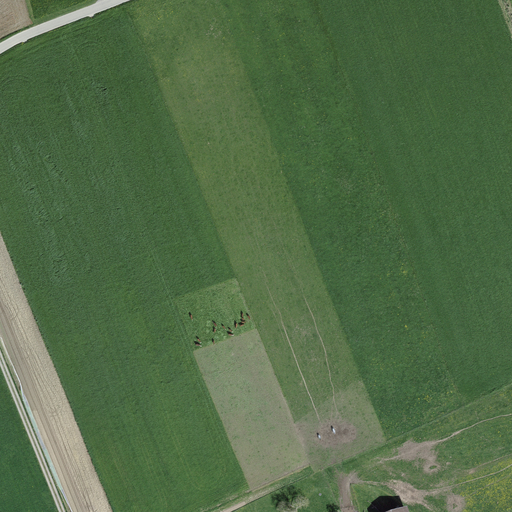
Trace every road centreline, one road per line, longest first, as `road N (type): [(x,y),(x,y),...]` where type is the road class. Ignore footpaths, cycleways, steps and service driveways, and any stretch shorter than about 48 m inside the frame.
road 1 (track): [(62,511),(0,361)]
road 2 (unclassified): [(0,46),(116,0)]
